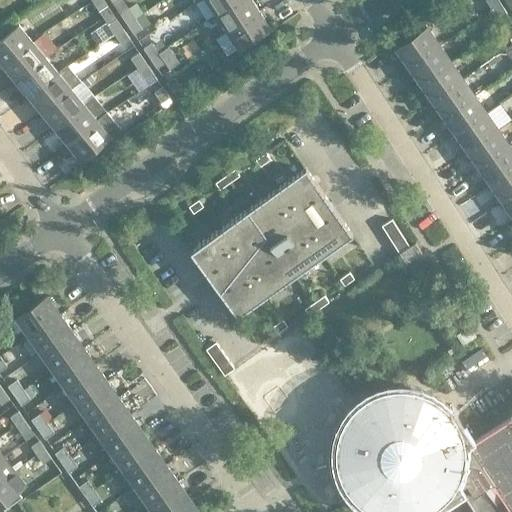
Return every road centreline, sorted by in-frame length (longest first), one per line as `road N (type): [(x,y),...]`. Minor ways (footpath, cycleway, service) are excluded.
road 1 (residential): [(261,511),(59,234)]
road 2 (residential): [(59,234),(333,39)]
road 3 (residential): [(511,317),(333,39)]
